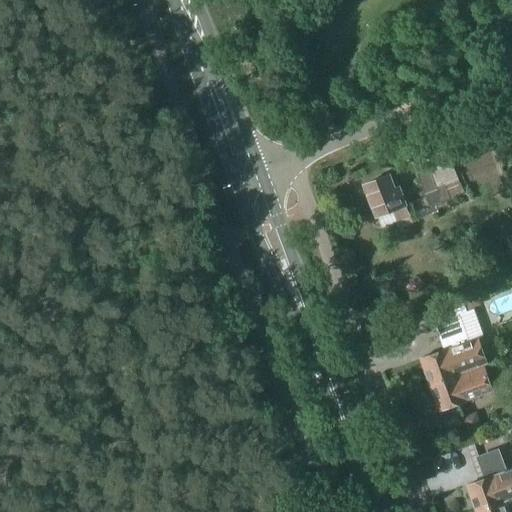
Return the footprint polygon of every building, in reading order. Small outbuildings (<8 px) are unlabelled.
[(464,192),(452,161),(429,170),(418,174),(430,206),(450,199),(450,197),(464,192)] [(390,175),(364,185),(377,217),(378,216),(382,227),(397,222),(393,211),(407,206),(406,205),(403,198),(399,187),(396,188),(395,189),(391,180),(390,175)] [(445,350),(421,359),(430,385),(467,372),(483,366),(487,365),(487,362),(478,339),(484,337),(474,309),(466,312),(466,311),(462,301),(464,300),(464,299),(462,300),(431,311),(430,311),(430,313),(431,312),(440,337),(445,350)] [(467,372),(430,385),(439,410),(454,405),(467,400),(492,391),(484,367),(488,365),(487,365),(483,366),(467,372)] [(477,412),(463,417),(471,438),(484,433),(477,412)] [(484,479),(467,485),(476,511),(511,498),(511,468),(507,470),(505,471),(497,451),(478,458),(486,478),(484,479)] [(511,511),(511,498),(476,511),(511,511)]
